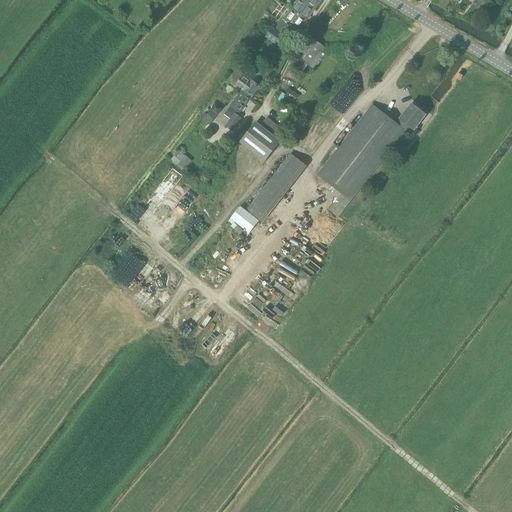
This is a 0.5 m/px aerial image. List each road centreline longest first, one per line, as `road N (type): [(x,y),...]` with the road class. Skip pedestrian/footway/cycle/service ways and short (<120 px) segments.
road 1 (track): [(472,511),(0,120)]
road 2 (tertiary): [(511,73),(389,0)]
